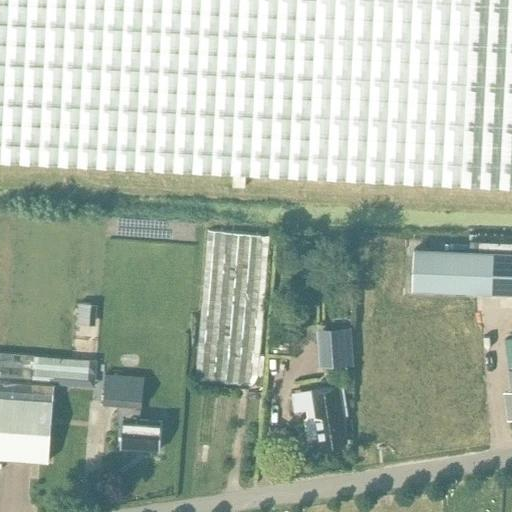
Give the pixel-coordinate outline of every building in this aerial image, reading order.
[(511,0),(0,0),(0,159),(511,185),(511,0)] [(196,382),(257,386),(258,374),(262,375),(264,355),(260,355),(270,236),(208,231),(196,382)] [(511,244),(470,242),(470,252),(415,250),(413,291),(477,294),(511,295),(511,244)] [(86,301),(83,318),(95,320),(98,303),(86,301)] [(354,365),(351,326),(315,329),(318,368),(354,365)] [(294,343),(295,331),(284,330),(284,340),(290,340),(290,343),(294,343)] [(0,456),(48,461),(54,383),(88,386),(90,360),(0,353),(0,456)] [(120,447),(161,449),(163,421),(139,420),(140,407),(142,407),(144,375),(105,373),(103,405),(117,406),(117,418),(122,419),(120,447)] [(338,386),(312,390),(315,405),(310,405),(311,415),(307,416),(305,420),(306,428),(310,431),(311,439),(320,438),(321,447),(347,443),(343,417),(350,416),(346,395),(339,396),(338,386)]
